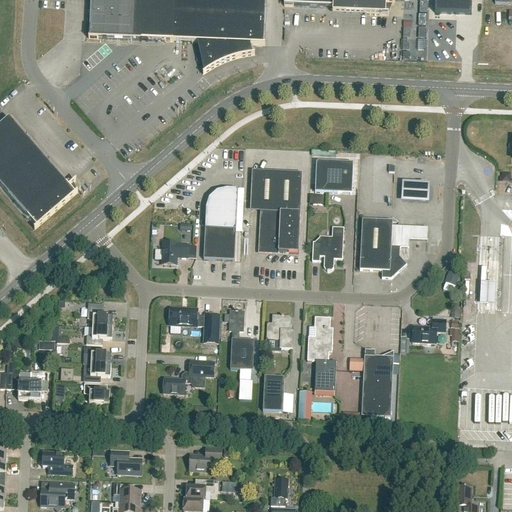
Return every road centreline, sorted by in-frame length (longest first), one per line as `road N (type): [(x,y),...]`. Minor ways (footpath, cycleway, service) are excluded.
road 1 (unclassified): [(143,289),(397,301),(447,248),(453,88)]
road 2 (tertiary): [(131,187),(219,111),(257,90),(293,82),(453,88)]
road 3 (unclassified): [(131,187),(33,74),(30,0)]
road 4 (unknown): [(469,328),(481,186)]
road 5 (residential): [(139,422),(143,289)]
